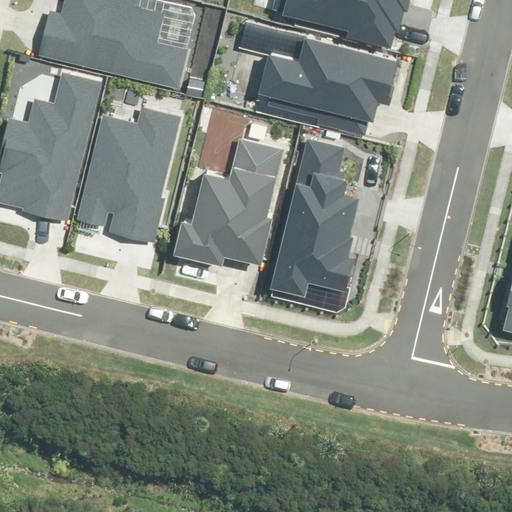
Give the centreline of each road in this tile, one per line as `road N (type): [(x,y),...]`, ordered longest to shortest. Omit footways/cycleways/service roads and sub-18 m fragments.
road 1 (residential): [(405,392),(0,296)]
road 2 (residential): [(405,392),(501,0)]
